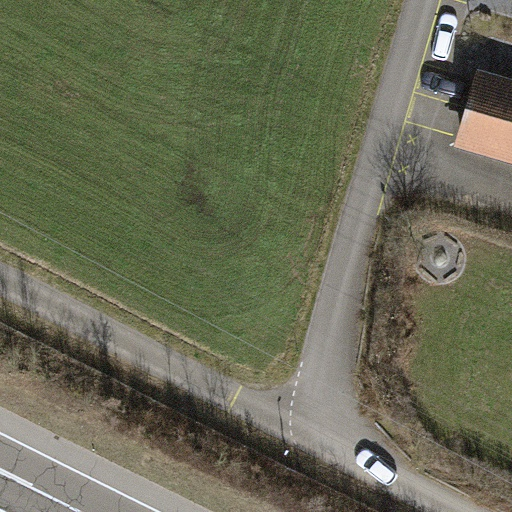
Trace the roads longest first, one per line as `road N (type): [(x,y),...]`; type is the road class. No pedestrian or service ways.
road 1 (residential): [(290,428),(416,0)]
road 2 (track): [(0,282),(290,428)]
road 3 (residential): [(290,428),(460,511)]
